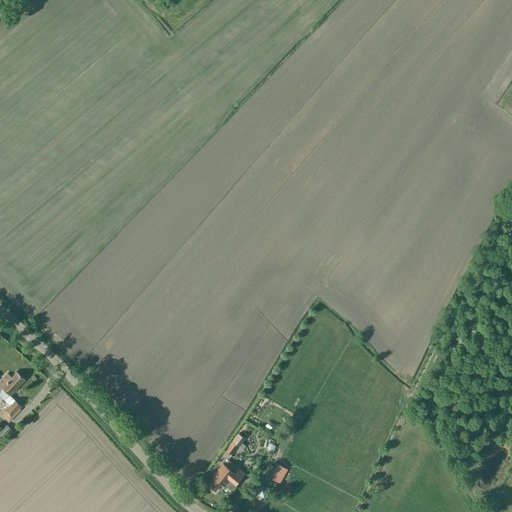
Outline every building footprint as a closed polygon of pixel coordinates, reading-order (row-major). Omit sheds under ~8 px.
[(21,406),(10,395),(25,379),(17,372),(12,377),(7,373),(0,380),(0,396),(4,400),(9,405),(4,411),(1,414),(8,421),(12,418),(10,417),(21,406)] [(225,451),(230,455),(237,445),(238,446),(244,437),(238,433),(232,442),(225,451)] [(225,485),(232,490),(245,473),(238,468),(234,472),(223,463),(213,476),(214,477),(207,485),(215,491),(221,483),(225,485)] [(284,469),(275,465),(267,479),(276,484),(284,469)] [(268,491),(260,486),(256,494),(264,498),(268,491)] [(242,487),(238,495),(245,498),(249,489),(242,487)]
